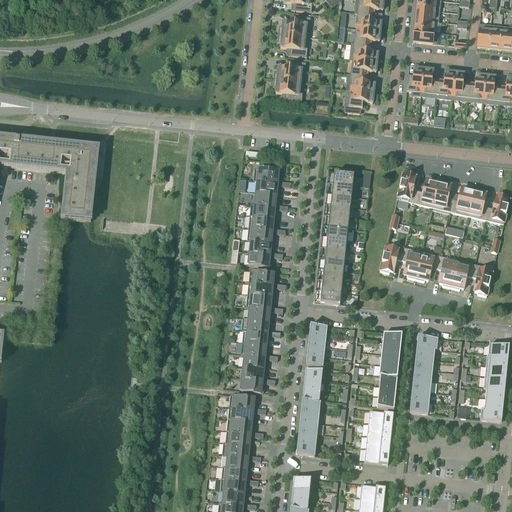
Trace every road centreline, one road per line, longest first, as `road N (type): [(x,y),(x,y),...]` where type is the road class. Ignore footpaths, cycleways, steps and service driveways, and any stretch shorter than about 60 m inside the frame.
road 1 (residential): [(244,133),(0,106)]
road 2 (residential): [(511,493),(282,468)]
road 3 (residential): [(299,317),(511,338)]
road 4 (residential): [(318,141),(299,317)]
road 5 (residential): [(299,317),(282,468)]
road 6 (residential): [(244,133),(258,0)]
road 7 (residential): [(511,163),(387,149)]
